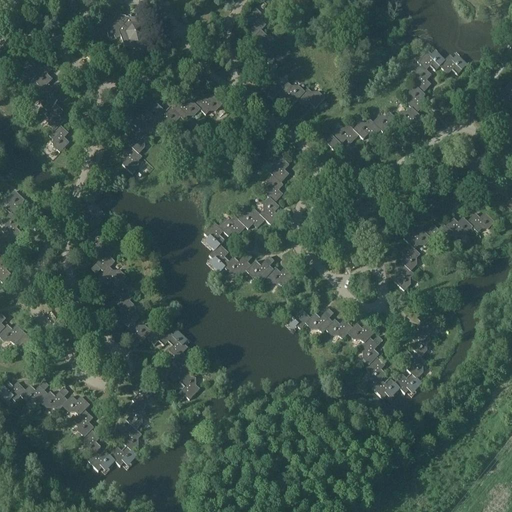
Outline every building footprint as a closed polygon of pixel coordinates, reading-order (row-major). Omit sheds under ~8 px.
[(247,29),(255,37),(261,32),(266,26),(262,23),(262,16),(255,10),(246,20),(248,22),(249,20),(253,23),(247,29)] [(148,52),(154,44),(152,46),(147,42),(151,38),(152,39),(152,37),(151,37),(146,23),(146,22),(145,22),(130,20),(129,19),(128,19),(115,17),(112,21),(115,24),(111,29),(115,40),(120,38),(124,47),(124,48),(124,49),(125,48),(140,51),(141,51),(141,50),(143,48),(148,52)] [(252,51),(260,59),(267,51),(268,52),(271,48),(267,45),(267,38),(261,32),(255,37),(251,42),(253,43),(254,42),(258,45),(252,51)] [(260,59),(258,61),(260,63),(261,61),(264,64),(258,71),(267,79),(272,73),(273,73),(278,68),(274,64),(274,57),(268,52),(267,51),(260,59)] [(417,64),(421,68),(421,67),(426,72),(432,66),(435,69),(433,71),(435,73),(439,68),(444,62),(438,57),(431,57),(427,53),(417,64)] [(18,62),(17,62),(9,54),(3,61),(0,57),(2,56),(0,54),(0,70),(3,70),(7,74),(10,70),(18,62)] [(449,57),(444,62),(439,68),(448,76),(454,70),(457,73),(455,75),(457,77),(467,67),(460,60),(453,61),(449,57)] [(20,60),(17,62),(18,62),(10,70),(17,76),(23,76),(27,80),(32,74),(38,69),(37,68),(29,60),(23,67),(20,64),(22,62),(20,60)] [(38,69),(32,74),(36,78),(36,84),(42,90),(42,91),(48,85),(52,81),(50,79),(48,81),(45,78),(51,71),(46,67),(42,63),(37,68),(38,69)] [(411,84),(415,87),(423,95),(423,94),(431,86),(424,80),(427,77),(429,79),(431,77),(426,72),(421,67),(421,68),(415,74),(415,81),(411,84)] [(108,72),(108,82),(130,82),(130,72),(108,72)] [(279,79),(273,73),(272,73),(267,79),(263,83),(265,85),(266,83),(270,86),(264,92),(272,101),(277,95),(283,90),(282,89),(279,86),(279,79)] [(503,103),(511,111),(511,110),(511,83),(502,93),(504,95),(506,93),(509,96),(503,103)] [(42,90),(37,96),(41,100),(41,107),(47,112),(47,113),(55,105),(57,103),(55,101),(53,103),(50,100),(61,89),(56,84),(51,89),(48,85),(42,91),(42,90)] [(295,104),(297,102),(297,101),(305,94),(304,93),(298,87),(291,88),(287,84),(282,89),(283,90),(277,95),(286,103),(292,97),(295,100),(293,102),(295,104)] [(416,115),(417,114),(425,106),(418,100),(421,97),(423,99),(425,97),(423,94),(423,95),(415,87),(409,94),(409,101),(405,104),(411,109),(416,115)] [(297,101),(297,102),(306,110),(312,103),(315,106),(313,108),(315,110),(325,100),(318,94),(311,94),(307,90),(304,93),(305,94),(297,101)] [(195,106),(200,111),(205,117),(209,113),(216,113),(222,106),(212,96),(210,98),(212,100),(209,103),(203,97),(195,106)] [(173,111),(180,118),(180,119),(183,122),(187,118),(192,118),(194,118),(200,111),(195,106),(192,103),(190,101),(188,103),(190,105),(187,108),(181,102),(173,111)] [(63,113),(55,105),(47,113),(47,112),(44,116),(48,119),(48,126),(54,132),(60,127),(64,122),(62,120),(60,122),(57,119),(63,113)] [(156,105),(152,110),(156,114),(153,118),(159,123),(158,124),(164,129),(168,125),(174,125),(180,119),(180,118),(173,111),(171,109),(169,111),(170,112),(168,115),(161,109),(156,105)] [(400,113),(395,119),(394,119),(400,125),(404,129),(406,127),(404,125),(407,122),(414,128),(422,120),(417,114),(416,115),(411,109),(407,113),(400,113)] [(139,114),(131,123),(136,128),(137,128),(142,134),(142,133),(146,130),(153,130),(158,124),(159,123),(153,118),(149,114),(147,116),(149,117),(146,120),(139,114)] [(394,119),(395,119),(389,114),(386,118),(379,118),(373,124),(372,125),(380,132),(382,134),(384,132),(383,130),(386,127),(392,133),(400,125),(394,119)] [(359,125),(353,131),(359,137),(358,137),(363,141),(365,139),(363,137),(366,134),(372,140),(380,132),(372,125),(373,124),(369,121),(366,125),(359,125)] [(337,130),(331,136),(324,144),(334,153),(343,144),(341,142),(344,139),(350,145),(358,137),(359,137),(353,131),(348,126),(344,130),(337,130)] [(54,132),(49,137),(53,141),(53,148),(59,154),(69,144),(67,142),(65,144),(62,141),(68,135),(60,127),(54,132)] [(128,127),(124,132),(128,137),(135,143),(132,146),(130,144),(128,146),(130,148),(131,148),(138,156),(139,155),(144,149),(144,142),(148,139),(142,133),(142,134),(137,128),(136,128),(133,132),(128,127)] [(124,164),(122,166),(132,176),(138,169),(138,162),(142,158),(139,155),(138,156),(131,148),(130,148),(122,157),(129,163),(126,166),(124,164)] [(273,170),(269,174),(272,177),(273,177),(281,185),(281,184),(289,176),(282,170),(285,167),(287,169),(289,167),(279,157),(273,164),(273,170)] [(267,190),(263,194),(269,199),(274,205),(275,204),(283,196),(276,190),(279,187),(281,189),(283,186),(281,184),(281,185),(273,177),(272,177),(267,183),(267,184),(267,190)] [(8,206),(5,210),(7,212),(10,215),(11,215),(16,220),(24,212),(24,211),(18,205),(21,202),(23,204),(25,202),(15,192),(8,199),(8,206)] [(511,196),(503,205),(511,213),(511,196)] [(260,216),(259,216),(265,221),(265,222),(270,227),(279,218),(272,212),(275,209),(277,211),(279,209),(275,204),(274,205),(269,199),(263,206),(263,212),(263,213),(260,216)] [(85,212),(83,215),(85,217),(86,215),(89,218),(83,224),(92,232),(97,227),(98,227),(103,222),(99,218),(98,212),(98,211),(92,205),(85,212)] [(238,221),(245,229),(248,231),(249,229),(248,227),(251,224),(257,230),(265,222),(265,221),(259,216),(260,216),(255,212),(254,211),(253,212),(251,215),(244,215),(238,221)] [(472,229),(478,234),(481,231),(488,230),(494,224),(484,214),(483,216),(484,218),(481,221),(475,215),(467,223),(467,224),(472,229)] [(5,228),(1,232),(4,235),(12,242),(16,239),(20,243),(25,238),(20,234),(14,228),(17,224),(19,226),(21,224),(16,220),(11,215),(10,215),(4,221),(5,228)] [(218,228),(223,233),(228,238),(230,236),(228,234),(231,231),(237,237),(245,229),(238,221),(235,218),(231,222),(224,222),(218,228)] [(453,220),(445,228),(453,236),(452,236),(456,239),(459,235),(466,235),(472,229),(467,224),(467,223),(463,219),(461,221),(462,223),(459,226),(453,220)] [(214,224),(204,235),(208,239),(208,246),(214,252),(220,246),(220,247),(224,242),(222,240),(220,242),(217,239),(223,233),(218,228),(214,224)] [(433,227),(425,235),(431,241),(436,246),(440,242),(447,242),(452,236),(453,236),(445,228),(443,226),(441,228),(443,230),(440,233),(433,227)] [(88,246),(84,251),(89,256),(93,251),(97,254),(104,247),(105,247),(108,244),(104,240),(104,233),(98,227),(97,227),(92,232),(87,237),(90,239),(91,237),(94,240),(88,246)] [(403,240),(409,246),(409,245),(414,251),(415,251),(418,247),(425,247),(431,241),(425,235),(421,231),(419,233),(421,235),(418,238),(412,232),(403,240)] [(15,244),(12,242),(4,235),(0,239),(0,256),(0,257),(1,257),(6,262),(14,253),(8,247),(11,244),(13,246),(15,244)] [(400,263),(402,266),(403,265),(410,273),(411,273),(416,267),(416,260),(420,256),(415,251),(414,251),(409,245),(409,246),(401,254),(407,260),(404,263),(402,261),(400,263)] [(214,252),(209,257),(213,261),(213,268),(219,274),(224,270),(223,270),(229,264),(227,262),(225,264),(222,261),(228,255),(220,247),(220,246),(214,252)] [(95,266),(91,271),(96,275),(100,271),(104,274),(109,269),(115,263),(111,260),(111,253),(105,247),(104,247),(97,254),(95,256),(97,258),(98,257),(101,260),(95,266)] [(229,264),(223,270),(224,270),(230,276),(237,275),(241,279),(246,273),(251,268),(251,267),(247,264),(252,259),(247,255),(242,260),(236,266),(233,263),(235,261),(233,259),(229,264)] [(0,282),(2,284),(10,276),(4,270),(7,266),(9,268),(11,266),(6,262),(1,257),(0,257),(0,282)] [(251,268),(246,273),(252,279),(259,279),(263,283),(266,280),(266,279),(273,272),(273,271),(269,268),(274,263),(269,259),(264,263),(258,270),(255,267),(257,265),(255,263),(251,267),(251,268)] [(398,283),(396,281),(394,283),(404,293),(410,286),(410,280),(414,276),(411,273),(410,273),(403,265),(402,266),(394,274),(401,280),(398,283)] [(113,272),(109,269),(104,274),(98,280),(107,288),(113,282),(116,285),(115,286),(116,288),(122,282),(122,283),(126,278),(120,272),(113,272)] [(273,272),(266,279),(266,280),(272,285),(279,285),(283,289),(293,278),(284,270),(278,276),(275,273),(277,271),(275,269),(273,271),(273,272)] [(113,302),(108,307),(113,311),(118,307),(121,310),(129,302),(132,299),(128,295),(128,289),(122,283),(122,282),(116,288),(112,292),(114,294),(116,292),(119,295),(113,302)] [(135,308),(129,302),(121,310),(119,312),(121,314),(123,312),(126,315),(120,321),(128,329),(129,329),(134,324),(139,319),(136,315),(135,308)] [(292,311),(282,321),(289,327),(296,327),(300,331),(305,325),(310,320),(310,319),(302,312),(295,318),(292,315),(294,313),(292,311)] [(310,320),(305,325),(311,331),(318,331),(322,335),(325,331),(332,324),(332,323),(329,320),(333,315),(328,311),(324,315),(317,322),(314,319),(316,317),(314,315),(310,319),(310,320)] [(419,327),(417,329),(419,332),(419,331),(427,339),(433,333),(433,326),(437,322),(426,311),(417,320),(423,326),(420,329),(419,327)] [(332,324),(325,331),(331,337),(338,337),(342,341),(347,335),(352,330),(352,329),(344,322),(338,328),(334,325),(336,323),(334,321),(332,323),(332,324)] [(127,338),(122,343),(127,348),(132,343),(138,337),(141,340),(139,342),(141,344),(146,339),(151,333),(145,327),(138,327),(134,324),(129,329),(128,329),(123,335),(127,338)] [(352,330),(347,335),(353,341),(360,341),(364,344),(364,345),(369,339),(374,334),(366,326),(360,332),(356,329),(358,327),(356,325),(352,329),(352,330)] [(5,329),(0,333),(0,339),(4,343),(10,343),(13,345),(21,353),(32,342),(23,334),(16,327),(10,333),(7,330),(9,328),(7,326),(4,329),(5,329)] [(156,327),(151,333),(146,339),(154,347),(160,341),(163,344),(162,345),(164,347),(168,343),(173,337),(167,331),(160,331),(156,327)] [(412,347),(411,349),(415,354),(415,353),(421,359),(421,358),(427,352),(427,345),(430,342),(427,339),(419,331),(419,332),(411,340),(417,346),(414,349),(412,347)] [(168,343),(169,345),(171,343),(174,346),(168,352),(177,360),(182,354),(182,355),(188,349),(183,345),(183,339),(177,332),(173,337),(168,343)] [(364,344),(359,350),(362,353),(363,360),(369,366),(376,359),(379,357),(376,355),(375,357),(372,354),(378,347),(382,342),(377,338),(373,342),(369,339),(364,345),(364,344)] [(407,352),(402,357),(407,362),(413,368),(410,371),(409,369),(407,371),(411,376),(417,381),(423,374),(423,368),(426,364),(421,358),(421,359),(415,353),(415,354),(412,357),(407,352)] [(173,374),(169,379),(174,383),(178,379),(182,382),(189,374),(190,374),(192,372),(193,371),(192,370),(189,367),(189,360),(182,355),(182,354),(177,360),(172,364),(174,366),(176,364),(179,367),(173,374)] [(369,366),(365,369),(369,373),(369,380),(376,386),(380,381),(381,381),(386,376),(383,374),(382,376),(379,373),(385,367),(376,359),(369,366)] [(180,393),(176,398),(181,403),(185,398),(189,402),(192,399),(200,391),(196,387),(196,380),(192,376),(190,374),(189,374),(182,382),(179,384),(182,386),(183,384),(186,387),(180,393)] [(394,385),(399,390),(405,395),(409,391),(416,391),(422,385),(417,381),(411,376),(410,377),(411,379),(408,382),(402,376),(394,385)] [(376,386),(372,390),(383,400),(387,396),(394,396),(399,390),(394,385),(390,380),(388,382),(389,384),(386,387),(381,381),(380,381),(376,386)] [(0,391),(0,395),(4,399),(5,399),(11,399),(15,403),(20,398),(25,392),(17,384),(11,390),(8,387),(10,385),(8,383),(0,391)] [(25,392),(20,398),(27,404),(34,403),(37,407),(40,404),(48,396),(47,396),(44,393),(49,388),(44,383),(39,388),(33,394),(30,391),(32,389),(30,387),(25,392)] [(132,402),(134,404),(142,411),(143,411),(148,405),(148,398),(152,394),(141,384),(133,393),(139,399),(136,402),(134,400),(132,402)] [(48,396),(40,404),(46,410),(53,410),(57,413),(62,408),(67,402),(64,399),(69,394),(63,389),(53,400),(50,397),(52,396),(50,394),(47,396),(48,396)] [(67,402),(62,408),(68,414),(75,414),(79,417),(84,412),(85,412),(90,407),(86,403),(81,398),(75,404),(72,401),(73,400),(71,398),(67,402)] [(126,422),(130,426),(131,426),(136,431),(142,425),(142,418),(146,414),(143,411),(142,411),(134,404),(126,412),(132,418),(130,422),(128,420),(126,422)] [(78,433),(84,439),(91,431),(92,432),(94,429),(92,427),(90,429),(87,426),(93,420),(85,412),(84,412),(79,417),(74,422),(77,426),(78,433)] [(122,425),(118,430),(122,435),(129,441),(126,444),(124,442),(122,444),(126,448),(127,448),(132,454),(132,453),(138,447),(138,440),(142,436),(136,431),(131,426),(130,426),(127,430),(122,425)] [(84,439),(81,442),(84,446),(85,453),(91,459),(96,454),(101,449),(99,447),(97,449),(94,446),(100,440),(92,432),(91,431),(84,439)] [(109,457),(115,463),(114,463),(120,468),(124,464),(131,464),(137,458),(134,455),(132,453),(132,454),(127,448),(126,448),(125,450),(127,452),(124,455),(117,449),(109,457)] [(91,459),(87,462),(91,466),(98,473),(102,469),(109,469),(114,463),(115,463),(109,457),(105,453),(103,455),(105,456),(102,460),(96,454),(91,459)]
